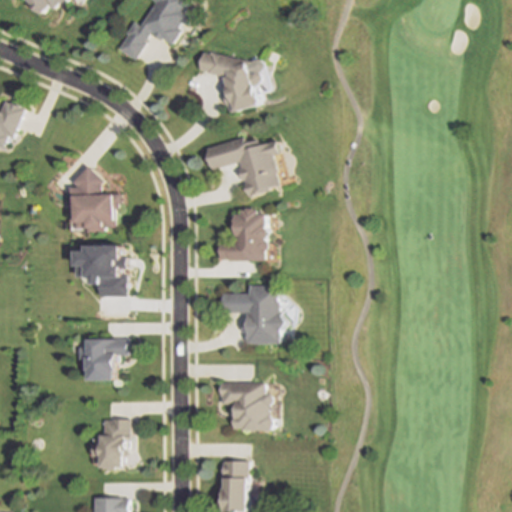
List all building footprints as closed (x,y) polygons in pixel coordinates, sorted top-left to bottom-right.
[(64,0),(57,7),(53,3),(44,13),(30,0),(64,0)] [(192,0),(188,8),(191,10),(191,11),(196,14),(190,24),(185,20),(181,26),(185,28),(176,42),(173,40),(169,38),(165,36),(164,37),(154,31),(148,41),(149,42),(140,58),(138,57),(122,47),(130,33),(129,32),(136,20),(137,21),(144,25),(158,0),(192,0)] [(208,50),(215,52),(215,51),(244,56),(243,58),(251,59),(253,59),(256,70),(260,69),(265,71),(267,77),(265,82),(260,83),(266,101),(240,109),(235,111),(225,81),(231,79),(230,75),(212,72),(213,69),(204,67),(208,50)] [(0,106),(5,108),(9,99),(14,101),(14,100),(23,103),(22,105),(28,107),(15,137),(11,134),(6,144),(0,141),(0,106)] [(246,180),(245,178),(243,179),(239,167),(242,166),(240,160),(213,168),(212,168),(208,156),(209,156),(207,147),(245,135),(247,141),(262,137),(264,141),(278,137),(281,150),(274,152),(279,169),(277,169),(281,182),(270,185),(270,188),(249,194),(245,181),(246,180)] [(108,180),(103,186),(118,186),(118,192),(122,192),(122,209),(118,209),(118,225),(80,226),(80,209),(74,209),(74,186),(79,186),(83,186),(78,181),(92,165),(108,180)] [(254,204),(255,205),(258,205),(258,210),(266,209),(267,223),(269,225),(269,232),(266,234),(266,236),(267,236),(269,238),(269,244),(267,247),(267,256),(230,257),(230,256),(221,256),(221,238),(237,238),(237,231),(236,231),(236,222),(235,222),(235,210),(242,210),(242,206),(246,206),(246,204),(254,204)] [(282,298),(282,309),(290,318),(282,326),(282,339),(272,339),(272,340),(259,340),(259,339),(249,339),(249,338),(248,338),(248,329),(249,329),(249,328),(245,328),(245,318),(248,318),(248,314),(248,309),(224,310),(223,290),(251,290),(251,284),(253,282),(277,281),(280,283),(280,296),(282,298)] [(121,354),(121,367),(118,367),(118,378),(92,378),(92,369),(90,369),(90,357),(82,357),(83,346),(90,346),(92,346),(92,338),(131,338),(131,354),(121,354)] [(267,381),(267,392),(272,392),(274,395),(274,401),(272,404),(272,413),(274,416),(274,425),(271,428),(244,428),(244,426),(235,426),(235,415),(236,415),(236,413),(236,409),(237,409),(237,402),(223,403),(223,395),(222,395),(222,382),(267,381)] [(129,450),(129,465),(119,465),(119,468),(105,468),(105,455),(96,455),(96,442),(105,442),(105,419),(114,419),(114,417),(132,417),(132,419),(132,450),(129,450)] [(249,460),(249,509),(224,509),(224,499),(222,499),(222,486),(224,486),(224,476),(222,476),(223,462),(224,462),(224,460),(249,460)] [(126,496),(126,498),(132,498),(132,511),(96,511),(96,496),(126,496)]
